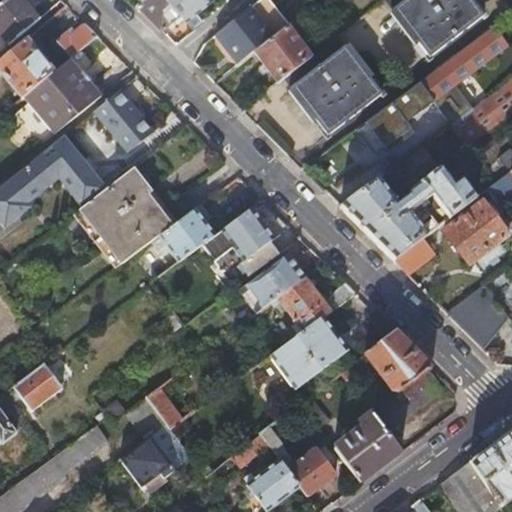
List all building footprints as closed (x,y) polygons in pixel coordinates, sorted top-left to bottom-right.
[(0,33),(9,45),(40,18),(24,0),(5,0),(0,5),(0,33)] [(136,5),(160,29),(179,14),(168,0),(141,0),(140,1),(136,5)] [(168,0),(179,14),(192,29),(202,20),(195,12),(209,0),(168,0)] [(237,64),(253,52),(287,26),(289,24),(269,0),(259,0),(215,36),(237,64)] [(482,15),(470,0),(386,0),(428,56),(482,15)] [(335,177),(511,44),(511,11),(319,156),(335,177)] [(71,58),(96,37),(84,24),(70,36),(66,32),(56,40),(71,58)] [(253,52),(277,84),(283,79),(311,58),(287,26),(253,52)] [(311,58),(283,79),(325,134),(380,93),(337,38),(311,58)] [(0,61),(0,71),(22,98),(52,74),(24,41),(0,61)] [(53,136),(99,99),(88,85),(79,74),(68,61),(52,74),(22,98),(53,136)] [(79,74),(88,85),(92,82),(83,71),(79,74)] [(511,113),(511,77),(500,85),(501,86),(398,163),(415,185),(440,167),(511,113)] [(128,91),(104,117),(138,150),(150,142),(155,139),(165,127),(128,91)] [(0,221),(113,130),(97,108),(0,186),(0,221)] [(339,207),(392,261),(426,235),(418,224),(430,216),(421,204),(426,200),(434,209),(438,206),(448,218),(475,197),(460,179),(453,184),(440,167),(415,185),(408,191),(406,197),(397,203),(378,178),(339,207)] [(150,193),(132,170),(79,212),(121,265),(158,236),(170,227),(146,196),(150,193)] [(511,191),(511,174),(510,171),(486,190),(496,203),(511,191)] [(467,265),(475,259),(496,243),(507,235),(481,201),(441,231),(467,265)] [(250,208),(214,235),(201,245),(213,262),(232,247),(243,262),(239,265),(248,278),(278,255),(269,243),(273,240),(250,208)] [(194,209),(170,227),(158,236),(178,262),(201,245),(214,235),(194,209)] [(496,243),(475,259),(481,267),(502,251),(496,243)] [(271,303),(305,278),(287,255),(240,290),(258,314),(271,303)] [(330,310),(305,278),(271,303),(275,308),(281,304),(302,331),(322,316),(330,310)] [(354,293),(344,283),(329,295),(327,299),(334,307),(354,293)] [(445,313),(482,351),(509,319),(482,285),(445,313)] [(322,316),(302,331),(295,336),(300,343),(316,363),(311,368),(316,373),(320,369),(322,370),(348,350),(322,316)] [(43,324),(34,331),(53,357),(62,350),(43,324)] [(431,370),(395,333),(365,356),(391,394),(397,394),(372,414),(384,431),(389,438),(447,393),(427,372),(431,370)] [(295,336),(283,345),(288,352),(300,343),(295,336)] [(61,388),(43,364),(13,386),(31,410),(61,388)] [(341,374),(359,398),(370,391),(351,366),(341,374)] [(226,387),(261,435),(262,434),(270,428),(280,420),(245,373),(226,387)] [(193,411),(170,380),(146,398),(167,424),(169,428),(184,417),(193,411)] [(301,404),(319,429),(329,421),(311,397),(301,404)] [(146,398),(122,416),(143,442),(167,424),(146,398)] [(17,433),(0,410),(0,441),(2,445),(17,433)] [(333,447),(360,483),(400,452),(389,438),(384,431),(372,414),(370,413),(357,423),(360,426),(333,447)] [(169,428),(179,442),(194,431),(184,417),(169,428)] [(97,423),(0,496),(0,511),(18,511),(54,486),(52,483),(109,440),(97,423)] [(163,479),(191,458),(179,442),(169,428),(167,424),(143,442),(121,458),(142,487),(160,474),(163,479)] [(270,428),(262,434),(280,459),(285,466),(292,462),(284,450),(282,443),(270,428)] [(511,429),(492,444),(468,462),(500,507),(511,498),(511,493),(510,491),(511,489),(511,429)] [(317,452),(325,462),(331,457),(323,447),(317,452)] [(301,486),(308,496),(336,476),(325,462),(317,452),(315,450),(288,470),(301,486)] [(194,462),(203,474),(204,475),(218,465),(208,452),(194,462)] [(268,511),(301,486),(288,470),(285,466),(280,459),(254,479),(251,475),(246,479),(249,483),(247,484),(268,511)] [(459,511),(493,511),(500,507),(468,462),(440,484),(459,511)] [(428,511),(419,500),(409,507),(413,511),(428,511)]
